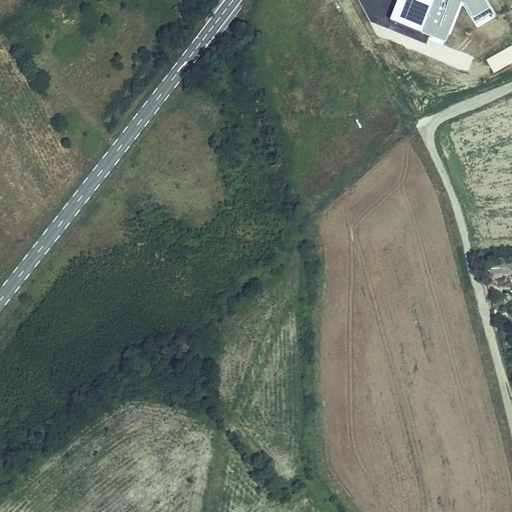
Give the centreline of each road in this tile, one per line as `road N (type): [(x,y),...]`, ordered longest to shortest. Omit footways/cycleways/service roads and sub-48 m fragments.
road 1 (unclassified): [(511,87),(424,123),(452,195),(511,420)]
road 2 (secondary): [(234,0),(0,300)]
